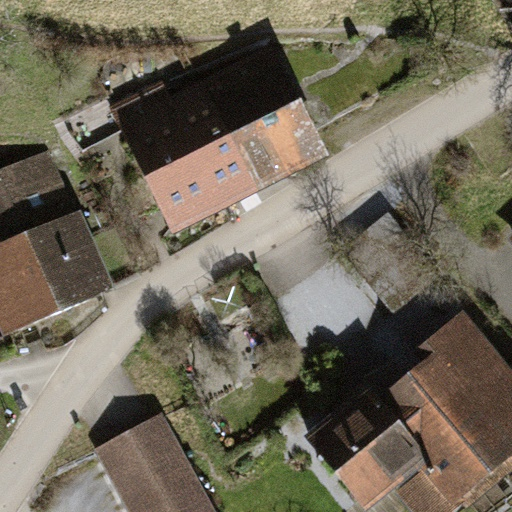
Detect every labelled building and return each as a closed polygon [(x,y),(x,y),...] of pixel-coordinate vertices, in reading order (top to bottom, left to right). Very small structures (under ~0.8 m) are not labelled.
[(324,164),(273,56),(222,80),(272,188),(324,164)] [(272,188),(222,80),(171,103),(221,212),(272,188)] [(221,212),(171,103),(119,127),(170,235),(221,212)] [(45,159),(0,177),(0,296),(17,336),(104,300),(45,159)] [(459,511),(511,467),(511,369),(461,309),(412,351),(420,360),(380,394),(371,383),(305,439),(367,511),(370,511),(397,490),(416,511),(459,511)] [(205,511),(159,426),(106,454),(137,511),(205,511)]
